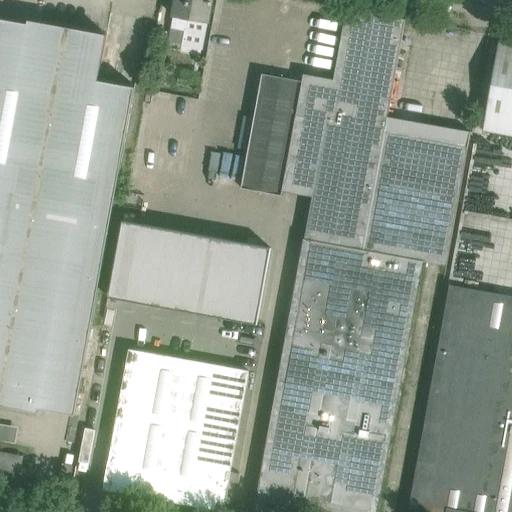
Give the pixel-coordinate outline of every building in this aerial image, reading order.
[(175,0),(173,16),(208,22),(211,0),(175,0)] [(313,188),(304,238),(364,248),(385,133),(384,133),(405,19),(388,16),(372,13),(346,8),(332,87),(262,74),(241,186),(279,193),(281,183),(313,188)] [(0,18),(0,209),(33,216),(109,230),(134,87),(98,80),(106,35),(28,20),(27,24),(0,18)] [(183,44),(186,30),(171,27),(168,42),(183,44)] [(482,129),(511,134),(511,41),(499,39),(482,129)] [(385,133),(364,248),(304,238),(264,460),(263,460),(253,511),(376,511),(422,261),(446,266),(467,148),(385,133)] [(0,395),(33,216),(0,209),(0,395)] [(33,216),(0,395),(0,404),(37,412),(38,408),(75,415),(109,230),(33,216)] [(122,221),(108,297),(256,324),(271,248),(122,221)] [(511,511),(511,296),(450,286),(409,511),(511,511)] [(109,461),(104,488),(163,499),(180,406),(188,407),(197,362),(130,350),(109,461)] [(248,371),(197,362),(188,407),(180,406),(163,499),(230,511),(231,510),(223,509),(228,482),(238,483),(240,473),(230,472),(248,371)] [(0,452),(0,471),(7,473),(10,455),(0,452)]
